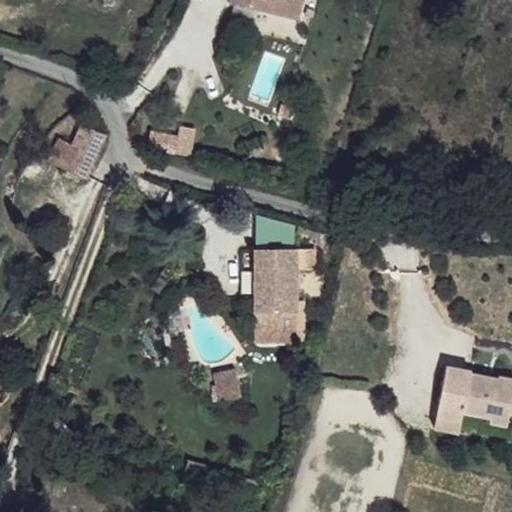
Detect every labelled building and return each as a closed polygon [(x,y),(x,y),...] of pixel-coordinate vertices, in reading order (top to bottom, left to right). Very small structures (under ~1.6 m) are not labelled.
[(274,3),(274,0),(230,0),(230,2),(270,15),(274,3)] [(306,0),(274,0),(274,3),(285,7),(282,18),(299,23),(306,0)] [(285,7),(274,3),(270,15),(282,18),(285,7)] [(83,128),(67,162),(88,170),(103,137),(83,128)] [(151,133),(148,149),(189,157),(191,141),(151,133)] [(284,244),(259,246),(261,307),(304,305),(302,242),(284,242),(284,244)] [(472,366),(445,360),(432,409),(461,415),(465,406),(489,411),(489,418),(507,422),(511,398),(511,377),(500,374),(493,373),(472,366)] [(213,398),(240,394),(235,366),(209,370),(213,398)] [(11,384),(3,387),(5,393),(13,390),(11,384)] [(334,418),(339,393),(311,388),(306,413),(334,418)] [(461,415),(460,419),(511,431),(511,424),(511,423),(507,422),(489,418),(489,411),(465,406),(461,415)] [(461,415),(432,409),(431,420),(458,427),(460,419),(461,415)]
